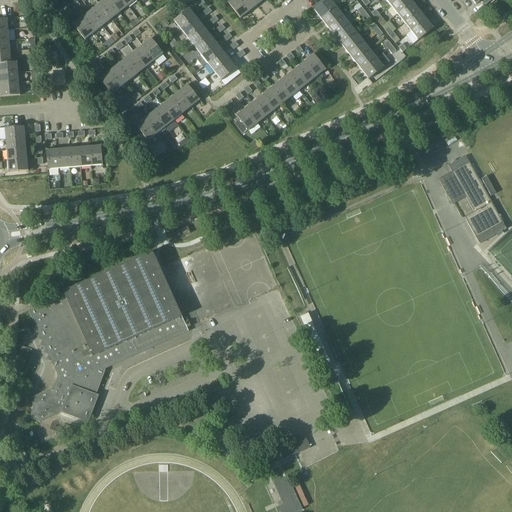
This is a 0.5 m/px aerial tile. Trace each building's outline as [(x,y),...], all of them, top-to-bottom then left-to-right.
[(107,0),(105,0),(98,6),(110,21),(119,14),(107,0)] [(107,0),(119,14),(127,7),(121,0),(107,0)] [(233,0),(228,4),(240,20),(249,13),(238,0),(233,0)] [(257,6),(252,0),(238,0),(249,13),(257,6)] [(329,0),(315,11),(321,20),(337,8),(330,0),(329,0)] [(399,0),(391,6),(398,15),(413,3),(410,0),(399,0)] [(80,6),(77,2),(72,6),(75,10),(80,6)] [(413,3),(398,15),(405,23),(420,12),(413,3)] [(98,6),(90,12),(102,27),(110,21),(98,6)] [(357,11),(361,16),(366,13),(361,7),(357,11)] [(212,12),(208,8),(203,12),(207,16),(212,12)] [(328,29),(343,17),(337,8),(321,20),(328,29)] [(71,13),(68,9),(63,13),(66,17),(71,13)] [(189,10),(174,22),(181,31),(196,18),(189,10)] [(371,14),(375,19),(380,16),(376,10),(371,14)] [(90,12),(81,19),(93,34),(102,27),(90,12)] [(420,12),(405,23),(411,32),(426,20),(420,12)] [(218,20),(215,16),(210,20),(213,25),(218,20)] [(379,24),(384,21),(380,16),(375,19),(379,24)] [(328,29),(335,37),(350,25),(343,17),(328,29)] [(203,27),(196,18),(181,31),(188,39),(203,27)] [(73,26),(85,41),(93,34),(81,19),(73,26)] [(140,23),(137,19),(128,26),(131,29),(140,23)] [(418,41),(433,29),(426,20),(411,32),(418,41)] [(371,28),(375,33),(379,30),(375,24),(371,28)] [(225,29),(222,25),(217,29),(220,33),(225,29)] [(335,37),(342,46),(357,34),(350,25),(335,37)] [(203,27),(188,39),(194,47),(210,35),(203,27)] [(384,30),(389,36),(393,33),(389,27),(384,30)] [(8,31),(0,31),(0,42),(9,42),(8,31)] [(232,37),(229,33),(223,37),(227,42),(232,37)] [(342,46),(348,54),(363,42),(357,34),(342,46)] [(210,35),(194,47),(201,56),(216,44),(210,35)] [(132,40),(129,36),(123,40),(127,44),(132,40)] [(114,43),(111,39),(103,45),(107,49),(114,43)] [(163,54),(151,39),(142,46),(154,61),(163,54)] [(388,41),(384,45),(388,50),(393,47),(388,41)] [(0,42),(0,53),(10,53),(9,42),(0,42)] [(239,46),(235,42),(230,46),(233,50),(239,46)] [(348,54),(355,63),(370,51),(363,42),(348,54)] [(124,47),(120,43),(115,47),(119,51),(124,47)] [(223,52),(216,44),(201,56),(208,64),(223,52)] [(398,48),(402,53),(403,52),(406,50),(402,44),(398,48)] [(154,61),(142,46),(134,53),(146,68),(154,61)] [(299,55),(303,51),(299,46),(295,49),(299,55)] [(115,53),(112,49),(107,53),(110,58),(115,53)] [(245,55),(242,50),(237,55),(240,59),(245,55)] [(377,59),(370,51),(355,63),(362,71),(377,59)] [(223,52),(208,64),(215,73),(230,61),(223,52)] [(0,64),(10,64),(10,53),(0,53),(0,64)] [(146,68),(134,53),(125,60),(137,75),(146,68)] [(290,53),(286,56),(290,61),(294,58),(290,53)] [(313,55),(305,62),(317,77),(325,70),(313,55)] [(107,60),(103,56),(98,60),(101,64),(107,60)] [(286,65),(282,59),(278,63),(282,68),(286,65)] [(384,68),(377,59),(362,71),(368,80),(384,68)] [(125,60),(117,67),(129,82),(137,75),(125,60)] [(237,69),(230,61),(215,73),(222,81),(237,69)] [(305,62),(296,69),(308,84),(317,77),(305,62)] [(0,64),(0,75),(18,74),(17,63),(10,64),(0,64)] [(89,67),(93,71),(98,67),(95,63),(89,67)] [(278,71),(273,66),(269,70),(273,75),(278,71)] [(117,67),(108,73),(120,88),(129,82),(117,67)] [(296,69),(288,75),(300,91),(308,84),(296,69)] [(160,81),(166,77),(162,72),(156,77),(160,81)] [(100,80),(112,95),(120,88),(108,73),(100,80)] [(269,78),(265,73),(260,76),(265,81),(269,78)] [(18,74),(0,75),(0,86),(19,85),(18,74)] [(177,80),(174,75),(169,80),(172,84),(177,80)] [(279,82),(291,97),(300,91),(288,75),(279,82)] [(261,85),(257,80),(252,83),(256,88),(261,85)] [(169,86),(166,82),(160,86),(163,91),(169,86)] [(291,97),(279,82),(271,89),(283,104),(291,97)] [(0,96),(0,98),(20,96),(19,85),(0,86),(0,96)] [(188,86),(179,93),(191,108),(200,101),(188,86)] [(252,91),(248,86),(244,90),(248,95),(252,91)] [(271,89),(262,96),(274,111),(283,104),(271,89)] [(133,96),(136,100),(141,97),(137,92),(133,96)] [(191,108),(179,93),(170,99),(182,114),(191,108)] [(240,93),(235,96),(240,101),(244,98),(240,93)] [(148,96),(143,100),(147,104),(152,100),(148,96)] [(262,96),(254,102),(266,118),(274,111),(262,96)] [(182,114),(170,99),(162,106),(174,121),(182,114)] [(226,103),(230,109),(235,105),(231,100),(226,103)] [(143,107),(140,102),(135,106),(138,111),(143,107)] [(254,102),(245,109),(257,124),(266,118),(254,102)] [(174,121),(162,106),(153,113),(165,128),(174,121)] [(135,114),(131,109),(126,113),(129,118),(135,114)] [(257,124),(245,109),(236,116),(239,120),(234,124),(243,135),(257,124)] [(165,128),(153,113),(145,120),(156,135),(165,128)] [(136,127),(148,141),(156,135),(145,120),(136,127)] [(24,128),(5,129),(6,141),(25,139),(24,128)] [(25,139),(6,141),(7,151),(26,150),(25,139)] [(101,146),(89,147),(91,166),(103,166),(101,146)] [(89,147),(79,148),(80,167),(91,166),(89,147)] [(69,168),(80,167),(79,148),(68,149),(69,168)] [(68,149),(57,150),(59,169),(69,168),(68,149)] [(7,151),(8,162),(27,160),(26,150),(7,151)] [(46,151),(48,170),(59,169),(57,150),(46,151)] [(452,173),(438,180),(450,201),(450,200),(463,193),(465,198),(473,212),(463,218),(478,245),(481,243),(506,229),(504,225),(503,223),(469,162),(466,158),(465,157),(448,166),(449,168),(451,172),(452,173)] [(28,172),(27,160),(8,162),(9,173),(28,172)] [(176,232),(179,239),(190,234),(187,227),(176,232)] [(154,257),(153,254),(65,294),(59,292),(57,297),(52,295),(50,301),(45,299),(43,304),(41,305),(28,311),(35,326),(34,332),(38,333),(36,339),(42,340),(40,346),(44,348),(43,353),(48,355),(46,360),(52,362),(58,376),(53,388),(29,399),(33,408),(29,418),(40,422),(41,422),(61,413),(88,423),(98,396),(96,395),(105,371),(104,368),(187,330),(154,257)] [(189,314),(193,324),(274,289),(274,284),(181,283),(181,285),(175,285),(189,315),(189,314)] [(307,449),(302,439),(270,453),(274,464),(307,449)] [(298,511),(303,510),(288,476),(286,477),(284,478),(273,483),(283,504),(276,508),(277,511),(298,511)]
